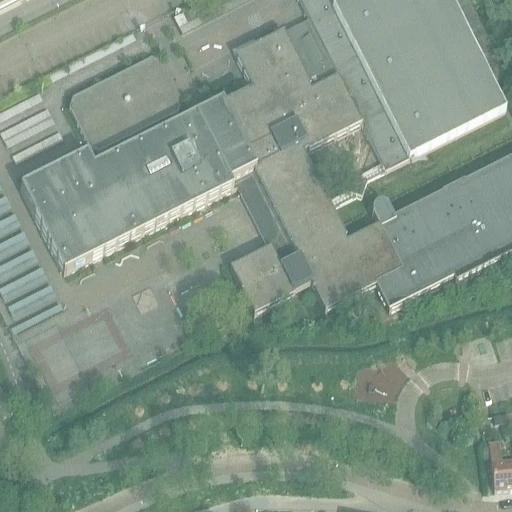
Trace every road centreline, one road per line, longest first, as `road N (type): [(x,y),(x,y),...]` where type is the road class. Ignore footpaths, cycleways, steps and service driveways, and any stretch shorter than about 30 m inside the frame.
road 1 (residential): [(96,511),(186,470),(231,461),(321,467),(427,502)]
road 2 (residential): [(164,511),(427,502)]
road 3 (unclassified): [(0,60),(122,0)]
